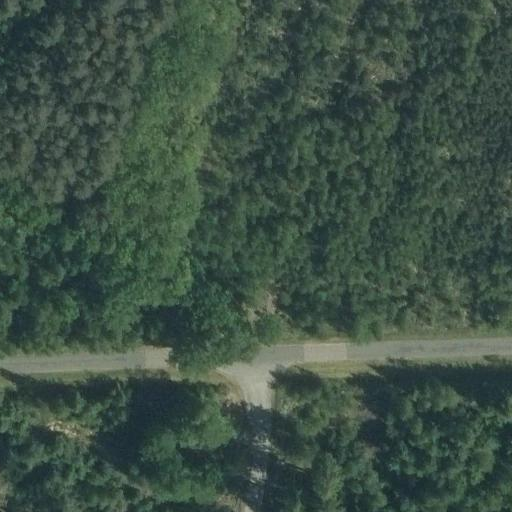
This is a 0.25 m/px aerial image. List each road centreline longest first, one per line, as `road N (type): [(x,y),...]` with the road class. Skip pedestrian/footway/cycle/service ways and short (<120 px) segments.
road 1 (unclassified): [(511,347),(253,357)]
road 2 (unclassified): [(253,357),(0,366)]
road 3 (unclassified): [(253,357),(237,511)]
